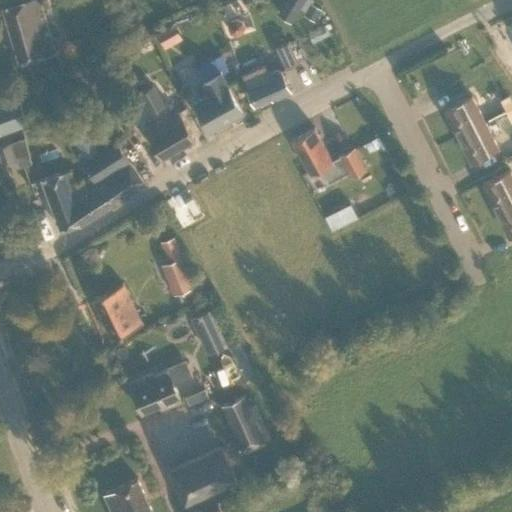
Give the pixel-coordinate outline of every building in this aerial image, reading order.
[(55,49),(40,0),(18,0),(9,3),(3,5),(20,60),(55,49)] [(285,0),(283,3),(298,12),(300,7),(304,0),(285,0)] [(306,10),(311,1),(312,0),(304,0),(300,7),(306,10)] [(311,1),(304,13),(314,19),(321,7),(311,1)] [(230,21),(228,26),(230,32),(236,35),(242,33),(245,27),(243,21),(237,18),(230,21)] [(165,47),(183,37),(173,21),(156,30),(165,47)] [(299,61),(289,39),(276,45),(286,67),(299,61)] [(490,57),(499,79),(511,73),(511,66),(506,51),(490,57)] [(210,130),(244,111),(222,72),(228,68),(220,54),(196,67),(210,92),(194,101),(210,130)] [(268,72),(265,64),(243,74),(249,88),(248,88),(255,104),(271,97),(272,99),(291,91),(280,67),(268,72)] [(29,96),(41,109),(56,95),(44,82),(29,96)] [(165,104),(153,84),(140,91),(151,112),(165,104)] [(71,85),(62,85),(62,98),(71,98),(71,85)] [(506,109),(511,105),(511,97),(510,92),(502,96),(500,97),(506,109)] [(459,134),(485,120),(471,94),(445,107),(459,134)] [(24,124),(15,99),(0,103),(0,130),(1,132),(24,124)] [(195,138),(179,109),(145,129),(161,158),(195,138)] [(485,120),(459,134),(472,161),(499,147),(485,120)] [(349,170),(352,174),(366,167),(355,145),(340,153),(341,154),(332,159),(315,126),(292,138),(310,172),(320,167),(328,181),(349,170)] [(143,180),(117,139),(83,160),(98,183),(100,184),(89,189),(83,178),(75,181),(70,168),(42,178),(61,228),(79,221),(81,225),(125,196),(123,193),(143,180)] [(0,144),(0,162),(16,157),(10,141),(0,144)] [(497,209),(511,201),(511,173),(510,168),(483,182),(497,209)] [(331,212),(338,227),(364,215),(357,200),(331,212)] [(511,201),(497,209),(511,236),(511,235),(511,201)] [(161,241),(169,259),(181,254),(173,236),(161,241)] [(161,262),(174,292),(194,284),(181,254),(169,259),(161,262)] [(143,322),(123,282),(93,298),(112,337),(143,322)] [(192,316),(200,334),(217,327),(208,309),(192,316)] [(247,338),(237,342),(249,372),(259,368),(247,338)] [(192,375),(186,359),(154,373),(153,370),(129,380),(142,412),(166,402),(167,405),(181,399),(174,383),(192,375)] [(244,452),(266,442),(244,395),(222,405),(244,452)] [(237,479),(222,445),(170,469),(185,503),(237,479)] [(153,511),(137,477),(105,492),(113,511),(153,511)] [(274,493),(267,478),(248,486),(255,501),(274,493)]
